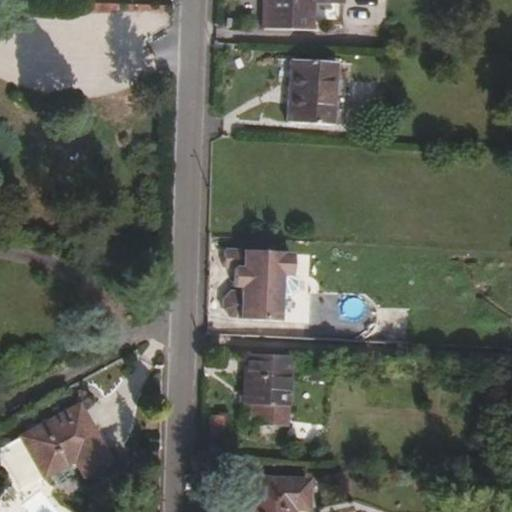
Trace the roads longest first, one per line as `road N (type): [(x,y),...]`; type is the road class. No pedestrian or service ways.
road 1 (residential): [(198,0),(190,511)]
road 2 (track): [(0,416),(149,336),(193,338)]
